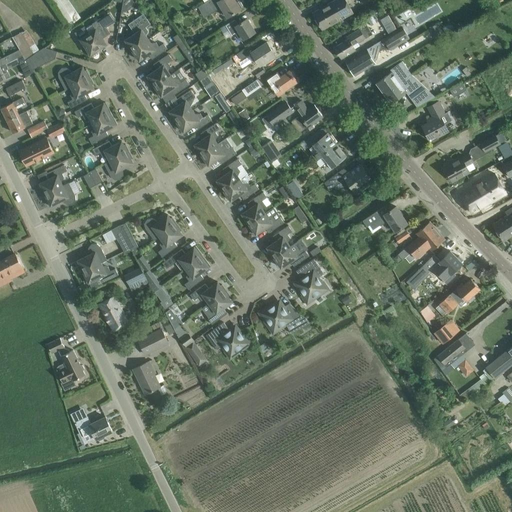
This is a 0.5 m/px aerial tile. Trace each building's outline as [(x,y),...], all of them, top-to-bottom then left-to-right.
[(69,0),(50,0),(68,26),(81,17),(69,0)] [(237,0),(236,0),(235,1),(234,0),(220,0),(219,1),(218,0),(208,0),(198,6),(205,17),(220,8),(226,17),(240,8),(242,7),(239,1),(237,0)] [(322,30),(331,25),(353,13),(345,0),(334,0),(312,13),(322,30)] [(126,45),(131,51),(148,39),(146,35),(148,31),(145,27),(150,24),(143,13),(128,24),(134,34),(125,40),(128,44),(126,45)] [(388,14),(380,19),(384,24),(391,20),(388,14)] [(371,25),(376,22),(371,15),(367,18),(371,25)] [(102,38),(110,33),(100,18),(85,28),(89,33),(86,35),(85,34),(78,38),(83,45),(84,44),(87,48),(85,49),(90,56),(97,52),(96,50),(106,44),(102,38)] [(227,38),(235,32),(240,41),(255,32),(247,19),(238,24),(235,19),(226,25),(221,28),(227,38)] [(451,22),(442,27),(444,31),(453,26),(451,22)] [(390,50),(409,38),(402,27),(383,38),(383,39),(379,42),(346,62),(354,76),(376,63),(375,61),(379,51),(383,49),(388,49),(389,49),(390,50)] [(341,43),(335,47),(338,52),(338,54),(339,56),(341,56),(341,58),(355,49),(353,45),(357,43),(363,39),(365,38),(360,29),(348,36),(340,41),(341,43)] [(19,49),(20,49),(23,55),(25,59),(26,59),(34,54),(21,32),(12,37),(19,49)] [(173,37),(178,44),(184,40),(179,33),(173,37)] [(192,36),(187,39),(190,45),(195,42),(192,36)] [(148,39),(131,51),(135,57),(137,56),(139,60),(148,54),(152,59),(167,49),(163,43),(159,46),(156,42),(151,42),(148,39)] [(184,40),(178,44),(183,51),(189,47),(184,40)] [(260,65),(267,60),(275,55),(266,41),(253,51),(249,45),(241,51),(237,54),(241,60),(249,54),(254,60),(256,59),(260,65)] [(34,54),(26,59),(26,60),(32,70),(55,58),(57,51),(44,47),(34,54)] [(0,66),(23,55),(20,49),(19,49),(0,57),(0,66)] [(146,76),(153,87),(170,75),(168,71),(170,66),(168,62),(172,59),(168,54),(153,64),(157,69),(146,76)] [(23,55),(12,60),(15,65),(19,62),(25,59),(23,55)] [(400,82),(405,79),(422,66),(414,55),(404,62),(376,83),(391,103),(407,91),(400,82)] [(26,60),(26,59),(25,59),(19,62),(25,75),(33,72),(32,70),(26,60)] [(8,68),(6,63),(0,66),(0,80),(1,80),(6,77),(9,76),(6,69),(8,68)] [(65,90),(71,87),(90,77),(86,70),(85,71),(83,66),(71,73),(70,71),(66,68),(61,68),(58,72),(58,77),(65,90)] [(200,80),(208,74),(203,68),(195,73),(200,80)] [(278,96),(284,92),(283,90),(297,81),(290,70),(280,77),(277,72),(267,79),(270,84),(269,85),(270,86),(271,85),(278,96)] [(212,81),(208,74),(200,80),(204,86),(212,81)] [(170,75),(153,87),(160,97),(171,89),(174,94),(189,84),(185,78),(181,81),(178,78),(173,78),(170,75)] [(93,83),(90,77),(71,87),(73,90),(70,95),(72,99),(67,102),(71,108),(87,99),(84,94),(94,88),(92,84),(93,83)] [(247,96),(247,97),(262,87),(257,79),(242,89),(243,90),(247,96)] [(10,95),(26,87),(22,80),(6,88),(10,95)] [(463,83),(450,90),(453,95),(466,88),(463,83)] [(175,122),(193,110),(190,107),(192,102),(190,98),(194,95),(190,89),(175,99),(179,105),(170,111),(172,115),(171,116),(175,122)] [(425,89),(412,99),(417,106),(416,106),(417,107),(435,97),(435,96),(434,97),(425,89)] [(243,90),(231,98),(235,104),(247,96),(243,90)] [(7,120),(20,114),(17,108),(25,104),(22,97),(1,107),(7,120)] [(269,127),(295,112),(288,100),(262,115),(269,127)] [(300,132),(314,122),(322,116),(314,105),(308,109),(301,100),(293,106),(300,115),(292,121),(300,132)] [(429,122),(422,125),(430,140),(431,139),(432,141),(434,141),(439,139),(440,137),(439,135),(448,130),(445,124),(451,120),(446,112),(445,113),(444,111),(438,101),(437,102),(428,107),(433,116),(427,119),(429,122)] [(92,123),(111,113),(105,102),(94,108),(91,102),(74,111),(78,117),(83,115),(85,119),(90,119),(92,123)] [(228,104),(222,107),(226,112),(231,108),(228,104)] [(244,109),(238,113),(244,121),(250,117),(244,109)] [(26,110),(20,114),(7,120),(13,133),(33,123),(26,110)] [(193,110),(175,122),(179,128),(181,127),(184,131),(193,125),(196,130),(211,120),(207,114),(203,117),(200,113),(195,114),(193,110)] [(117,124),(111,113),(92,123),(94,127),(91,131),(93,135),(88,138),(92,144),(108,135),(105,130),(117,124)] [(65,114),(59,117),(62,122),(63,124),(69,121),(65,114)] [(32,136),(48,128),(45,121),(28,129),(32,136)] [(51,137),(65,130),(63,124),(62,122),(48,129),(51,137)] [(200,156),(218,144),(215,140),(218,135),(215,131),(220,128),(216,123),(201,133),(204,138),(193,145),(200,156)] [(502,132),(495,135),(480,143),(485,152),(500,144),(499,143),(506,140),(502,132)] [(312,153),(317,159),(336,144),(327,133),(314,143),(318,148),(312,153)] [(26,166),(35,161),(54,152),(46,137),(19,150),(26,166)] [(250,137),(245,141),(249,147),(254,143),(250,137)] [(272,161),(276,158),(282,155),(272,139),(262,146),(272,161)] [(110,161),(129,151),(125,144),(124,145),(121,140),(112,146),(109,140),(92,149),(96,155),(100,152),(103,157),(108,157),(110,161)] [(218,144),(200,156),(207,166),(218,158),(221,163),(237,153),(233,147),(228,151),(225,147),(220,147),(218,144)] [(252,154),(259,150),(255,144),(248,148),(252,154)] [(345,155),(336,144),(317,159),(317,160),(316,161),(320,166),(325,162),(330,167),(345,155)] [(129,151),(110,161),(104,164),(111,176),(115,180),(120,179),(123,175),(123,170),(122,168),(133,162),(131,158),(132,157),(129,151)] [(453,181),(461,176),(469,171),(466,165),(473,162),(468,154),(451,163),(451,165),(446,168),(453,181)] [(222,191),(240,179),(237,176),(240,171),(237,167),(242,164),(238,158),(223,168),(226,174),(217,180),(220,184),(218,185),(222,191)] [(511,159),(503,164),(506,171),(509,176),(509,177),(511,175),(511,159)] [(44,195),(69,182),(63,185),(61,182),(64,177),(62,173),(67,171),(64,164),(47,172),(50,178),(38,184),(44,195)] [(344,177),(356,193),(363,187),(360,183),(369,177),(369,176),(367,177),(363,172),(365,170),(360,164),(348,173),(344,168),(325,182),(330,189),(337,184),(336,183),(344,177)] [(90,172),(96,184),(102,181),(96,168),(89,172),(90,172)] [(467,186),(458,191),(470,210),(488,199),(504,189),(500,183),(502,182),(498,175),(496,176),(492,170),(490,172),(479,178),(478,176),(473,179),(474,182),(473,182),(467,186)] [(90,188),(96,184),(90,172),(89,173),(83,175),(90,188)] [(240,179),(222,191),(227,197),(228,196),(231,200),(240,194),(244,199),(259,189),(255,183),(250,186),(248,182),(250,177),(247,174),(240,179)] [(69,182),(44,195),(49,206),(62,199),(63,201),(67,205),(72,204),(76,200),(75,195),(69,182)] [(303,196),(299,190),(292,195),(295,201),(303,196)] [(247,225),(265,212),(263,209),(265,204),(262,200),(267,197),(263,192),(248,202),(251,207),(241,214),(247,225)] [(297,216),(303,212),(298,205),(293,209),(297,216)] [(372,233),(381,227),(380,226),(388,220),(395,230),(407,223),(396,206),(388,212),(384,206),(362,220),(367,227),(368,226),(372,233)] [(265,212),(247,225),(254,235),(265,227),(269,232),(284,222),(273,207),(265,212)] [(511,235),(511,211),(492,224),(503,241),(511,235)] [(307,219),(303,212),(297,216),(302,222),(307,219)] [(159,236),(176,223),(172,217),(170,218),(168,214),(157,222),(156,220),(152,218),(147,219),(144,223),(145,228),(154,240),(159,236)] [(403,259),(405,257),(437,230),(430,221),(417,232),(420,235),(398,254),(403,259)] [(126,223),(119,226),(126,239),(132,250),(132,252),(139,248),(132,236),(126,223)] [(181,229),(176,223),(159,236),(162,239),(160,244),(162,248),(158,251),(162,257),(177,246),(173,241),(182,234),(180,230),(181,229)] [(268,252),(273,258),(290,246),(288,243),(290,238),(287,234),(292,231),(288,225),(273,235),(276,241),(267,247),(270,251),(268,252)] [(126,239),(119,226),(112,229),(125,254),(132,250),(126,239)] [(111,229),(102,234),(107,243),(116,238),(111,229)] [(407,230),(396,238),(399,243),(410,235),(407,230)] [(445,239),(437,230),(405,257),(410,262),(428,246),(431,250),(445,239)] [(82,272),(101,262),(107,259),(100,247),(97,243),(91,244),(88,247),(88,252),(89,254),(76,261),(82,272)] [(186,268),(203,256),(195,246),(185,253),(181,248),(162,262),(166,268),(175,262),(182,271),(186,268)] [(290,246),(273,258),(277,264),(278,263),(281,267),(290,261),(294,266),(309,256),(305,250),(300,253),(298,249),(292,250),(290,246)] [(318,247),(311,251),(313,255),(320,250),(318,247)] [(417,272),(415,270),(403,280),(406,282),(415,273),(425,284),(431,277),(437,276),(440,273),(448,281),(454,276),(451,272),(461,262),(460,262),(461,261),(461,259),(459,256),(457,256),(456,257),(450,251),(440,261),(434,255),(417,272)] [(0,285),(2,284),(11,280),(10,278),(24,271),(21,266),(22,266),(15,253),(0,261),(0,285)] [(210,265),(203,256),(186,268),(188,272),(186,276),(189,280),(184,284),(188,289),(203,278),(200,273),(210,265)] [(314,258),(296,270),(302,279),(296,283),(304,293),(302,294),(307,302),(315,297),(314,295),(318,292),(319,294),(327,289),(322,281),(320,282),(317,278),(324,273),(314,258)] [(151,267),(146,261),(140,265),(141,266),(144,273),(151,267)] [(103,266),(101,262),(82,272),(87,283),(99,277),(102,283),(118,275),(115,268),(110,271),(108,266),(103,266)] [(401,282),(403,280),(415,270),(410,264),(396,276),(401,282)] [(148,283),(145,276),(141,268),(125,276),(132,291),(148,283)] [(149,270),(144,274),(155,292),(161,285),(149,270)] [(450,294),(440,303),(447,312),(448,312),(458,303),(461,306),(467,301),(471,302),(475,298),(474,295),(480,289),(471,278),(464,285),(462,283),(455,289),(456,289),(450,294)] [(209,303),(226,290),(222,284),(220,285),(217,281),(208,288),(205,283),(190,294),(194,300),(198,296),(201,300),(207,300),(209,303)] [(226,290),(209,303),(211,306),(209,311),(212,315),(208,318),(212,324),(227,313),(223,308),(232,301),(229,297),(231,296),(226,290)] [(113,330),(122,326),(133,320),(129,312),(124,314),(114,295),(98,303),(113,330)] [(348,295),(341,299),(345,305),(352,300),(348,295)] [(164,300),(160,302),(165,309),(173,303),(168,296),(164,300)] [(311,322),(304,316),(289,303),(283,307),(279,301),(268,309),(267,307),(260,312),(265,320),(267,319),(270,323),(268,324),(273,332),(281,327),(280,325),(284,322),(287,326),(291,333),(311,322)] [(429,304),(420,311),(427,321),(436,315),(429,304)] [(165,312),(174,329),(183,322),(177,315),(176,316),(170,308),(165,312)] [(451,319),(434,332),(443,343),(460,331),(451,319)] [(223,322),(206,335),(217,349),(223,344),(226,349),(225,350),(230,357),(238,352),(237,350),(241,347),(242,348),(249,343),(244,336),(243,337),(235,326),(230,330),(223,322)] [(145,354),(154,349),(168,342),(162,329),(138,340),(145,354)] [(189,333),(180,339),(185,346),(194,340),(189,333)] [(65,348),(64,347),(60,338),(48,344),(53,353),(58,350),(61,355),(64,363),(59,365),(57,366),(57,367),(57,368),(57,369),(63,383),(72,379),(73,380),(76,379),(85,374),(73,350),(71,351),(70,350),(65,348)] [(457,339),(438,355),(447,366),(467,351),(457,339)] [(185,346),(199,365),(207,359),(193,341),(185,346)] [(264,342),(259,346),(261,354),(269,349),(264,342)] [(511,347),(509,350),(508,349),(486,367),(488,369),(484,372),(480,375),(484,379),(461,397),(464,400),(489,382),(495,377),(511,364),(511,365),(511,347)] [(467,376),(475,369),(466,358),(457,365),(467,376)] [(164,385),(160,387),(153,373),(155,372),(149,361),(133,368),(146,394),(158,388),(162,394),(167,392),(164,385)] [(511,400),(511,391),(509,387),(503,392),(510,402),(511,400)] [(81,419),(74,423),(78,431),(80,430),(86,443),(95,438),(95,439),(97,438),(97,439),(99,440),(104,438),(105,436),(104,435),(112,431),(105,416),(91,423),(87,416),(85,412),(79,415),(81,419)] [(444,423),(447,428),(454,424),(450,419),(444,423)]
